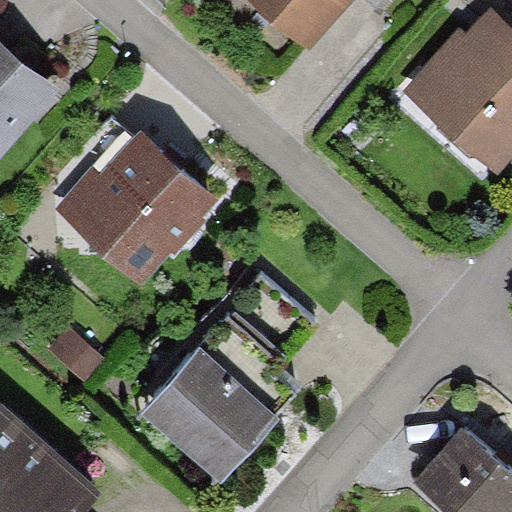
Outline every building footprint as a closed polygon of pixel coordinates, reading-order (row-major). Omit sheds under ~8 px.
[(271,0),(315,37),(347,0),(376,0),(383,6),(387,0),(271,0)] [(511,0),(477,0),(485,8),(409,90),(502,175),(511,163),(511,0)] [(0,144),(49,87),(0,44),(0,144)] [(212,193),(134,130),(99,173),(86,162),(48,209),(139,283),(212,193)] [(60,327),(38,349),(70,381),(92,359),(60,327)] [(281,401),(203,335),(148,399),(227,466),(281,401)] [(90,511),(110,490),(0,393),(0,511),(90,511)] [(511,511),(511,478),(457,429),(410,481),(444,511),(511,511)]
